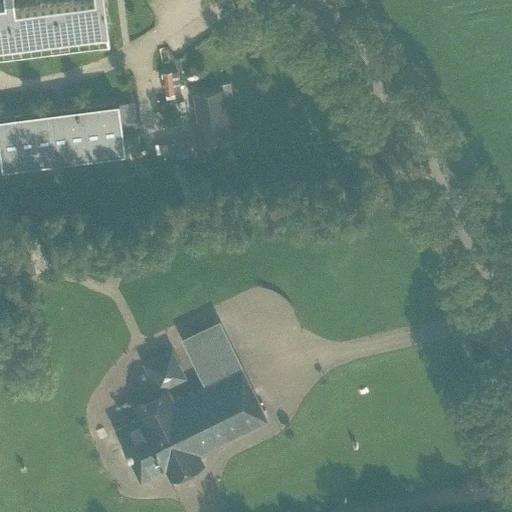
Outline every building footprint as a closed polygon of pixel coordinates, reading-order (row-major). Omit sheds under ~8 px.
[(0,48),(106,35),(101,0),(78,0),(13,8),(12,0),(4,0),(5,2),(0,2),(0,48)] [(162,72),(165,94),(173,93),(173,89),(179,88),(177,71),(171,72),(170,71),(162,72)] [(222,83),(223,89),(193,93),(196,117),(202,116),(206,140),(229,136),(224,95),(232,93),(230,82),(222,83)] [(4,168),(120,153),(121,155),(124,155),(122,136),(118,136),(114,103),(0,117),(0,138),(4,168)] [(19,235),(0,242),(0,269),(28,259),(19,235)] [(170,346),(141,362),(157,391),(186,376),(170,346)] [(197,451),(265,418),(241,367),(172,401),(167,390),(135,406),(140,416),(115,429),(139,479),(165,467),(170,477),(202,462),(197,451)]
